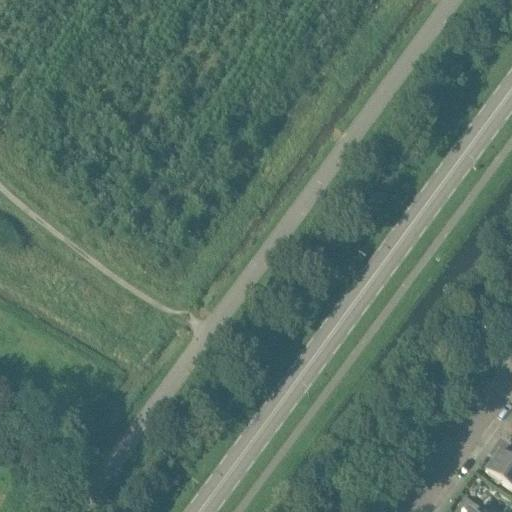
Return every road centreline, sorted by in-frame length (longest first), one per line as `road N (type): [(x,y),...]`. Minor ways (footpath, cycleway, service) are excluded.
road 1 (unclassified): [(451,0),(80,511)]
road 2 (secondary): [(202,511),(511,93)]
road 3 (residential): [(428,511),(511,392)]
